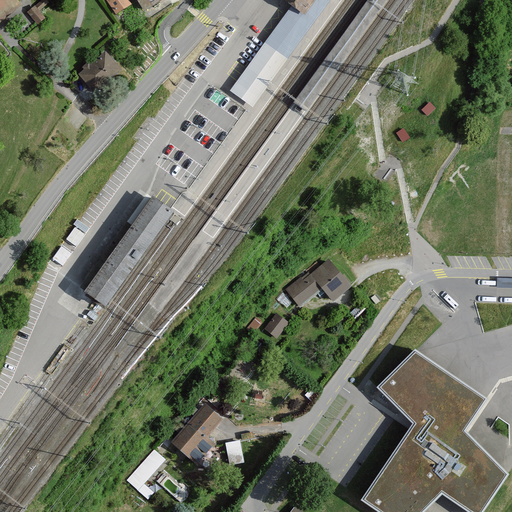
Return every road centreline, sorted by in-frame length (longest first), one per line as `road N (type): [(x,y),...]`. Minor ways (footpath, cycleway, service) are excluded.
road 1 (unclassified): [(511,273),(437,272),(413,281),(293,445),(254,504),(258,511)]
road 2 (tertiary): [(176,51),(59,182),(0,266)]
